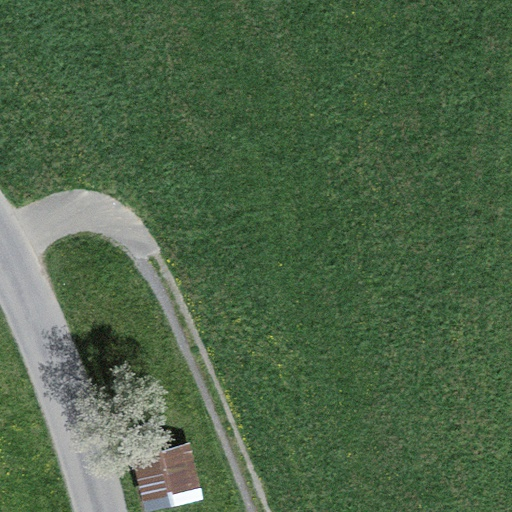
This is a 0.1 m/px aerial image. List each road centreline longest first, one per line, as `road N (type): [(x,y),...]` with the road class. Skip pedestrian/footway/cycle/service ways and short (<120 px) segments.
road 1 (track): [(0,240),(85,213),(127,224),(177,316),(258,511)]
road 2 (tertiary): [(99,511),(65,401),(0,243)]
